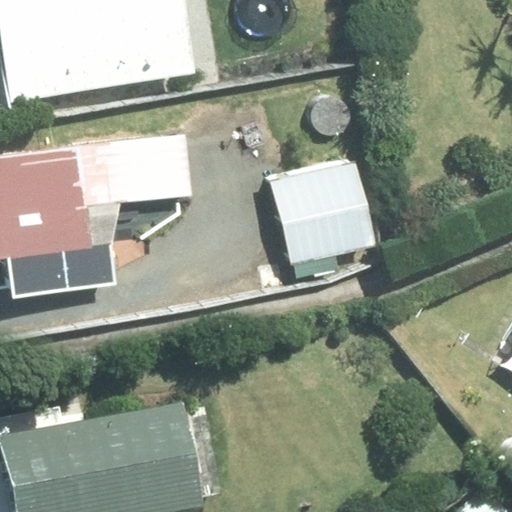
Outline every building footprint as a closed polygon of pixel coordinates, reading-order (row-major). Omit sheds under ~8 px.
[(0,0),(0,85),(178,53),(167,0),(0,0)] [(96,75),(66,80),(70,102),(99,98),(96,75)] [(60,83),(32,87),(34,109),(62,105),(60,83)] [(168,119),(0,137),(0,281),(102,270),(98,229),(107,186),(175,178),(168,119)] [(342,149),(261,171),(284,251),(364,229),(342,149)] [(511,308),(503,323),(511,328),(511,308)] [(53,403),(0,412),(0,511),(128,511),(190,501),(171,398),(56,419),(53,403)]
